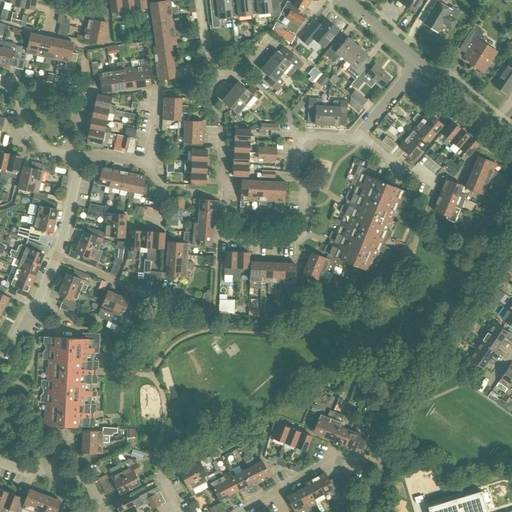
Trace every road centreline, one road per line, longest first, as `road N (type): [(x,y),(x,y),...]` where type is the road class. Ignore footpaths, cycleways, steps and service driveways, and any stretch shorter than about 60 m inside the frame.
road 1 (residential): [(361,131),(303,143),(305,232),(291,240),(228,233),(226,132)]
road 2 (residential): [(269,41),(240,72),(221,73),(207,59),(198,0)]
road 3 (residential): [(103,511),(88,485),(0,461)]
